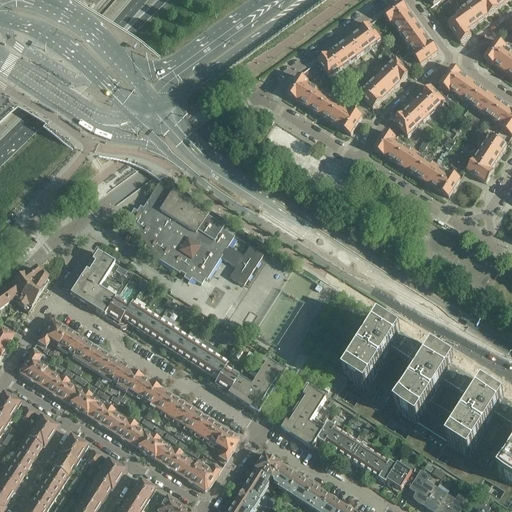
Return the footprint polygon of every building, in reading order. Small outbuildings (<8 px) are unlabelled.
[(80,0),(75,5),(76,6),(86,12),(89,14),(90,15),(102,0),(80,0)] [(499,10),(491,0),(483,0),(478,3),(489,18),(499,10)] [(509,3),(507,0),(491,0),(499,10),(509,3)] [(489,18),(478,3),(477,2),(473,5),(474,6),(468,11),(478,25),(489,18)] [(392,25),(408,13),(401,3),(394,8),(390,11),(383,16),(391,26),(392,25)] [(75,7),(0,76),(0,100),(3,102),(47,58),(88,15),(89,14),(86,12),(76,6),(75,7)] [(478,25),(468,11),(461,16),(460,14),(456,17),(459,20),(468,33),(478,25)] [(416,24),(408,13),(392,25),(395,30),(397,28),(402,34),(416,24)] [(468,33),(459,20),(448,27),(453,34),(454,35),(456,38),(461,45),(471,37),(468,33)] [(409,44),(423,34),(416,24),(402,34),(400,36),(403,40),(405,39),(409,44)] [(377,36),(375,33),(370,26),(359,34),(370,48),(376,44),(378,46),(382,43),(379,39),(377,36)] [(370,48),(359,34),(349,41),(361,58),(365,55),(363,53),(370,48)] [(423,34),(409,44),(407,46),(411,51),(413,50),(417,55),(431,45),(423,34)] [(361,58),(349,41),(338,49),(349,63),(355,59),(357,61),(361,58)] [(494,67),(504,53),(507,49),(497,42),(492,49),(489,53),(484,60),(494,67)] [(432,60),(439,55),(431,45),(417,55),(414,58),(421,68),(428,63),(432,60)] [(349,63),(338,49),(328,56),(339,71),(340,73),(344,70),(343,68),(349,63)] [(505,74),(511,63),(511,56),(511,58),(504,53),(494,67),(505,74)] [(339,71),(328,56),(318,64),(322,70),(324,73),(326,76),(330,80),(333,78),(331,76),(339,71)] [(402,66),(399,64),(396,61),(393,64),(394,65),(389,71),(401,84),(411,75),(405,69),(402,66)] [(452,90),(462,76),(452,69),(447,76),(444,80),(439,87),(450,94),(452,90)] [(401,84),(389,71),(383,77),(381,75),(378,78),(392,93),(401,84)] [(461,100),(473,84),(462,76),(452,90),(460,96),(458,98),(461,100)] [(297,103),(308,86),(309,84),(298,78),(294,85),(291,89),(286,96),(297,103)] [(392,93),(378,78),(375,82),(376,83),(370,89),(382,102),(392,93)] [(474,105),(484,91),(473,84),(461,100),(465,103),(467,100),(474,105)] [(308,110),(317,95),(311,91),(312,89),(308,86),(297,103),(308,110)] [(382,102),(370,89),(364,95),(362,94),(359,97),(361,98),(364,101),(366,104),(373,111),(382,102)] [(445,103),(442,100),(431,89),(422,97),(436,112),(443,106),(443,107),(447,104),(445,103)] [(482,115),(494,99),(484,91),(474,105),(481,110),(479,113),(482,115)] [(318,116),(328,101),(324,99),(325,97),(319,93),(317,95),(308,110),(318,116)] [(436,112),(422,97),(412,107),(426,122),(427,123),(431,119),(430,118),(436,112)] [(330,124),(339,109),(332,104),(333,102),(329,99),(328,101),(318,116),(330,124)] [(494,120),(504,106),(494,99),(482,115),(486,117),(487,115),(494,120)] [(503,130),(511,116),(511,111),(504,106),(494,120),(501,125),(499,127),(503,130)] [(426,122),(412,107),(403,116),(415,129),(421,123),(423,125),(426,122)] [(340,130),(351,113),(348,112),(347,114),(339,109),(330,124),(340,130)] [(358,126),(363,119),(352,112),(351,113),(340,130),(351,137),(356,130),(358,126)] [(415,129),(403,116),(394,124),(399,129),(401,132),(404,135),(408,139),(412,136),(409,134),(415,129)] [(463,125),(467,120),(460,116),(457,121),(463,125)] [(511,116),(503,130),(502,131),(511,138),(511,116)] [(384,159),(395,141),(396,140),(386,133),(381,140),(378,145),(374,152),(384,159)] [(492,172),(503,154),(507,148),(500,143),(495,140),(492,138),(488,145),(486,143),(480,152),(479,155),(481,157),(477,162),(492,172)] [(444,147),(447,143),(440,139),(438,143),(444,147)] [(395,166),(405,151),(398,146),(399,144),(395,141),(384,159),(395,166)] [(406,172),(417,155),(413,152),(411,155),(405,151),(395,166),(406,172)] [(417,179),(426,164),(419,160),(421,157),(417,155),(406,172),(417,179)] [(494,173),(492,172),(477,162),(475,161),(470,168),(468,172),(467,173),(487,185),(494,173)] [(428,186),(439,169),(428,162),(426,164),(417,179),(428,186)] [(470,168),(462,163),(460,167),(468,172),(470,168)] [(439,193),(449,179),(442,174),(443,172),(439,169),(428,186),(439,193)] [(456,188),(461,181),(451,175),(449,179),(439,193),(449,200),(454,193),(457,188),(456,188)] [(234,238),(222,231),(224,228),(207,217),(209,215),(172,191),(171,194),(158,186),(143,210),(141,209),(138,213),(134,211),(126,223),(138,231),(134,237),(146,245),(142,251),(179,275),(180,273),(185,276),(186,277),(185,278),(189,281),(190,280),(201,287),(205,281),(207,282),(221,260),(236,269),(230,279),(243,288),(263,257),(249,248),(243,258),(228,248),(234,238)] [(106,279),(114,266),(115,265),(97,254),(91,263),(94,264),(92,268),(91,269),(106,279)] [(98,290),(106,279),(91,269),(92,268),(89,267),(80,280),(72,294),(70,297),(90,310),(101,292),(98,290)] [(122,282),(127,273),(119,268),(113,276),(122,282)] [(48,284),(46,283),(47,283),(48,281),(36,270),(34,272),(33,270),(21,279),(29,289),(40,297),(48,284)] [(23,296),(29,289),(21,279),(5,291),(12,302),(15,300),(18,303),(18,304),(23,296)] [(29,314),(40,297),(29,289),(23,296),(18,304),(18,303),(17,305),(29,314)] [(0,310),(12,302),(5,291),(0,294),(0,310)] [(104,318),(115,301),(101,292),(90,310),(104,318)] [(130,308),(129,308),(117,300),(115,301),(104,318),(118,327),(130,308)] [(135,330),(146,313),(132,304),(129,308),(130,308),(118,327),(123,331),(126,330),(128,326),(135,330)] [(149,339),(159,322),(146,313),(135,330),(149,339)] [(162,347),(173,331),(159,322),(149,339),(162,347)] [(511,407),(499,399),(499,398),(379,322),(331,398),(507,510),(511,503),(511,407)] [(59,347),(68,333),(69,332),(64,329),(57,325),(56,324),(56,323),(55,323),(53,323),(52,323),(51,324),(50,325),(50,327),(48,330),(47,330),(44,334),(41,340),(37,345),(38,345),(46,350),(52,342),(59,347)] [(0,350),(4,353),(14,338),(2,330),(0,332),(0,350)] [(176,356),(187,339),(173,331),(162,347),(176,356)] [(93,349),(68,333),(59,347),(58,349),(65,353),(66,351),(80,360),(79,362),(81,363),(82,362),(85,363),(93,349)] [(189,365),(200,348),(187,339),(176,356),(189,365)] [(58,358),(46,350),(38,345),(36,347),(44,352),(43,353),(55,361),(58,358)] [(203,374),(214,357),(200,348),(189,365),(203,374)] [(102,374),(111,361),(93,349),(85,363),(94,369),(92,371),(94,372),(96,370),(102,374)] [(46,372),(47,370),(38,365),(39,363),(39,362),(42,358),(33,352),(24,365),(25,365),(24,366),(22,370),(21,371),(20,371),(19,373),(20,376),(20,377),(22,378),(23,378),(28,381),(28,382),(35,386),(36,386),(43,390),(52,376),(46,372)] [(213,388),(225,369),(228,366),(214,357),(203,374),(210,378),(207,382),(207,385),(213,388)] [(126,392),(137,376),(131,373),(111,361),(102,374),(110,379),(109,381),(111,382),(112,381),(117,385),(116,386),(122,389),(123,387),(127,390),(125,392),(126,392)] [(64,369),(54,363),(51,367),(61,373),(64,369)] [(279,383),(284,374),(267,363),(256,379),(271,388),(276,381),(279,383)] [(83,373),(79,371),(75,369),(73,373),(80,377),(83,373)] [(227,397),(238,379),(238,377),(225,369),(213,388),(227,397)] [(73,375),(67,371),(64,375),(71,379),(73,375)] [(75,391),(68,387),(70,385),(59,378),(58,380),(52,376),(43,390),(51,396),(58,401),(58,400),(66,405),(75,391)] [(154,410),(165,393),(161,391),(149,384),(150,383),(143,379),(143,380),(137,376),(126,392),(127,393),(129,391),(132,393),(130,395),(132,396),(134,394),(145,401),(143,403),(144,404),(145,404),(147,403),(150,405),(149,407),(154,411),(155,410),(154,410)] [(86,384),(76,377),(74,381),(84,388),(86,384)] [(241,406),(251,391),(251,387),(238,379),(227,397),(241,406)] [(274,390),(271,388),(256,379),(251,387),(251,391),(241,406),(257,416),(259,413),(268,400),(274,390)] [(96,390),(89,386),(87,389),(94,394),(96,390)] [(316,418),(327,402),(327,401),(309,389),(298,406),(316,418)] [(98,405),(91,401),(92,399),(82,393),(81,395),(75,391),(66,405),(68,406),(74,410),(73,411),(80,415),(81,415),(85,417),(89,419),(98,405)] [(109,398),(99,392),(97,396),(107,402),(109,398)] [(193,411),(187,408),(187,407),(173,399),(167,395),(168,395),(165,393),(154,410),(155,410),(160,413),(159,415),(161,416),(162,415),(177,424),(175,426),(178,427),(179,425),(184,429),(195,412),(193,411)] [(21,406),(3,394),(0,399),(0,406),(14,416),(21,406)] [(123,405),(126,401),(119,396),(116,400),(113,398),(110,402),(118,406),(120,403),(123,405)] [(120,419),(114,416),(115,414),(105,407),(103,409),(98,405),(89,419),(96,424),(96,425),(103,430),(103,429),(111,433),(120,419)] [(14,416),(0,406),(0,421),(8,426),(14,416)] [(300,443),(311,426),(316,418),(298,406),(293,415),(282,432),(282,431),(282,432),(300,443)] [(28,423),(34,414),(27,410),(21,419),(22,421),(25,424),(28,423)] [(342,418),(345,414),(343,412),(342,412),(339,410),(336,414),(342,418)] [(222,430),(217,427),(217,426),(203,417),(203,418),(197,414),(195,412),(184,429),(190,432),(189,434),(191,435),(192,434),(206,443),(205,444),(207,446),(208,444),(214,448),(215,446),(225,431),(223,430),(222,430)] [(154,419),(150,417),(146,414),(144,418),(151,423),(154,419)] [(154,427),(134,415),(132,418),(152,431),(154,427)] [(57,429),(52,425),(40,417),(33,428),(49,438),(51,439),(57,429)] [(24,431),(28,425),(25,424),(22,421),(19,419),(15,425),(18,428),(20,425),(22,427),(21,429),(24,431)] [(143,434),(136,430),(138,428),(127,422),(126,423),(120,419),(111,433),(119,439),(119,440),(126,444),(126,443),(133,448),(143,434)] [(319,443),(324,434),(311,426),(300,443),(312,452),(318,443),(319,443)] [(332,452),(343,435),(330,427),(328,427),(324,434),(319,443),(332,452)] [(51,439),(49,438),(33,428),(26,438),(42,449),(44,450),(51,439)] [(164,433),(157,429),(154,433),(162,437),(164,433)] [(235,449),(237,446),(238,445),(239,445),(239,444),(239,443),(239,441),(238,440),(237,439),(237,440),(235,439),(229,434),(225,431),(215,446),(223,451),(218,459),(220,461),(226,464),(226,465),(229,460),(232,454),(233,454),(236,450),(235,449)] [(184,438),(177,433),(174,437),(181,442),(184,438)] [(6,447),(13,437),(9,434),(2,445),(6,447)] [(165,448),(159,444),(160,443),(150,436),(149,438),(143,434),(133,448),(136,450),(142,453),(141,454),(148,458),(149,458),(154,462),(154,461),(156,462),(165,448)] [(177,441),(167,435),(164,439),(175,445),(177,441)] [(345,460),(356,443),(343,435),(332,452),(345,460)] [(88,449),(87,448),(71,437),(66,444),(64,448),(66,449),(82,459),(88,449)] [(34,462),(42,449),(26,438),(18,452),(34,462)] [(9,454),(16,443),(13,441),(6,452),(9,454)] [(187,448),(180,443),(177,447),(184,452),(187,448)] [(359,469),(370,452),(356,443),(345,460),(359,469)] [(82,459),(66,449),(64,448),(63,451),(58,458),(59,459),(60,459),(76,469),(82,459)] [(187,463),(182,459),(183,457),(172,450),(171,452),(165,448),(156,462),(164,468),(171,473),(171,472),(178,476),(187,463)] [(200,456),(189,450),(187,454),(197,460),(200,456)] [(25,476),(34,462),(18,452),(9,466),(25,476)] [(213,456),(206,452),(203,456),(210,460),(213,456)] [(373,478),(384,461),(370,452),(359,469),(373,478)] [(95,466),(101,457),(94,453),(88,462),(89,464),(89,465),(92,466),(92,467),(93,467),(95,466)] [(210,462),(202,458),(200,462),(207,466),(210,462)] [(276,481),(284,469),(282,468),(266,458),(250,483),(264,492),(272,480),(276,481)] [(76,469),(60,459),(59,459),(59,460),(58,460),(56,463),(56,464),(53,469),(69,479),(76,469)] [(125,472),(109,462),(107,461),(101,471),(117,481),(118,482),(125,472)] [(386,486),(397,469),(384,461),(373,478),(386,486)] [(419,480),(422,476),(428,467),(419,461),(414,470),(417,471),(413,477),(412,476),(405,487),(412,492),(419,481),(419,480)] [(85,473),(89,465),(89,464),(86,463),(81,471),(85,473)] [(214,483),(218,477),(221,472),(215,469),(213,467),(211,470),(210,469),(209,471),(197,463),(196,465),(195,465),(194,467),(187,463),(178,476),(187,482),(186,483),(193,487),(194,487),(195,487),(195,488),(199,491),(201,491),(202,492),(203,493),(202,493),(204,494),(205,494),(207,493),(208,494),(209,492),(209,491),(209,490),(211,487),(212,487),(215,483),(214,483)] [(16,490),(25,476),(9,466),(0,480),(16,490)] [(90,477),(95,468),(93,467),(92,467),(92,466),(87,474),(90,477)] [(405,487),(412,476),(398,467),(397,469),(386,486),(393,491),(395,489),(402,493),(405,487)] [(69,479),(53,469),(47,479),(63,489),(69,479)] [(288,496),(299,479),(284,469),(276,481),(276,486),(286,492),(285,494),(288,496)] [(118,482),(117,481),(101,471),(94,481),(112,492),(118,482)] [(71,494),(81,478),(78,476),(67,492),(71,494)] [(426,507),(436,491),(426,485),(429,480),(422,476),(419,480),(419,481),(412,492),(409,496),(415,500),(416,500),(416,502),(416,503),(417,503),(420,505),(420,506),(421,506),(421,505),(423,505),(425,506),(424,506),(426,507)] [(13,494),(16,490),(0,480),(0,479),(0,493),(10,500),(10,499),(12,498),(13,495),(13,494)] [(63,489),(47,479),(37,495),(44,499),(46,495),(51,498),(52,497),(56,499),(63,489)] [(305,504),(315,489),(299,479),(288,496),(293,499),(294,497),(305,504)] [(112,492),(94,481),(88,491),(104,501),(107,497),(108,496),(109,494),(109,492),(110,491),(112,492)] [(149,503),(156,492),(140,482),(132,494),(131,494),(129,497),(129,498),(129,499),(143,508),(146,503),(149,503)] [(254,511),(260,501),(259,500),(264,492),(250,483),(232,511),(233,511),(251,511),(253,510),(254,511)] [(317,511),(321,511),(330,499),(315,489),(305,504),(317,511)] [(104,501),(88,491),(81,501),(97,511),(98,510),(99,510),(101,507),(101,506),(104,501)] [(431,511),(438,511),(446,498),(447,498),(436,491),(426,507),(425,508),(431,511),(430,511),(431,511)] [(9,501),(10,500),(0,493),(0,508),(3,510),(6,506),(7,505),(9,502),(9,501)] [(41,511),(48,511),(54,503),(56,499),(52,497),(51,498),(46,495),(44,499),(37,495),(30,505),(41,511)] [(62,508),(67,500),(64,498),(58,506),(62,508)] [(182,511),(184,509),(165,498),(162,503),(163,504),(160,509),(158,511),(182,511)] [(461,511),(466,504),(459,500),(457,505),(447,498),(446,498),(438,511),(461,511)] [(140,511),(143,508),(129,499),(128,500),(127,501),(125,504),(125,505),(122,510),(126,511),(140,511)] [(343,511),(346,509),(330,499),(321,511),(343,511)] [(485,511),(489,511),(493,507),(482,500),(475,511),(476,511),(481,511),(482,510),(485,511)] [(96,511),(97,511),(81,501),(75,511),(96,511)]
